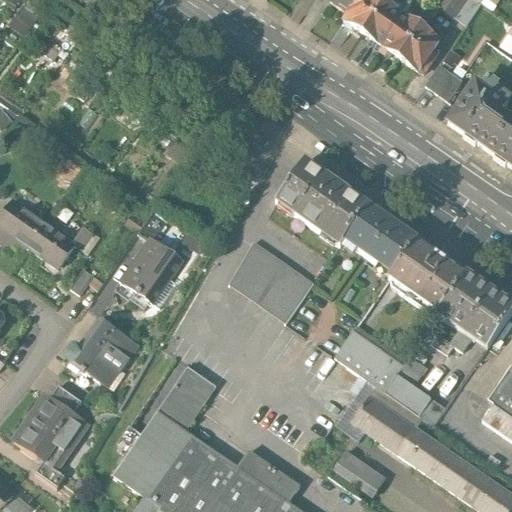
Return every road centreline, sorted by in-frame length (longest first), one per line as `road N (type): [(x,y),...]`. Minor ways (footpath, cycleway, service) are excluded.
road 1 (primary): [(174,0),(511,229)]
road 2 (residential): [(0,277),(26,295),(47,341),(32,388),(0,420)]
